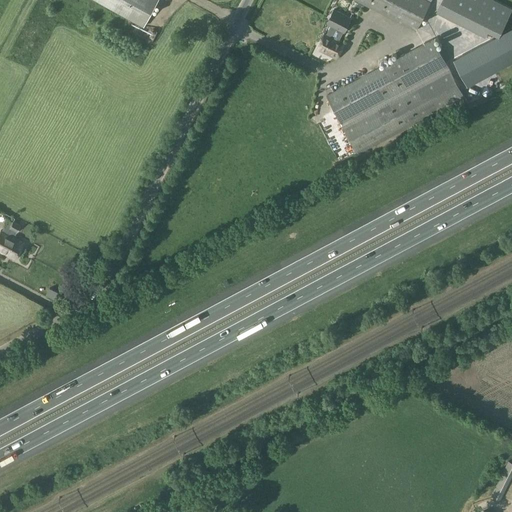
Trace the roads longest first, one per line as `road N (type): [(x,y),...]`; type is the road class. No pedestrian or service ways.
road 1 (motorway): [(0,457),(511,185)]
road 2 (motorway): [(511,156),(0,427)]
road 3 (unclassified): [(0,356),(89,311),(250,0)]
road 4 (track): [(197,511),(201,491),(511,326)]
